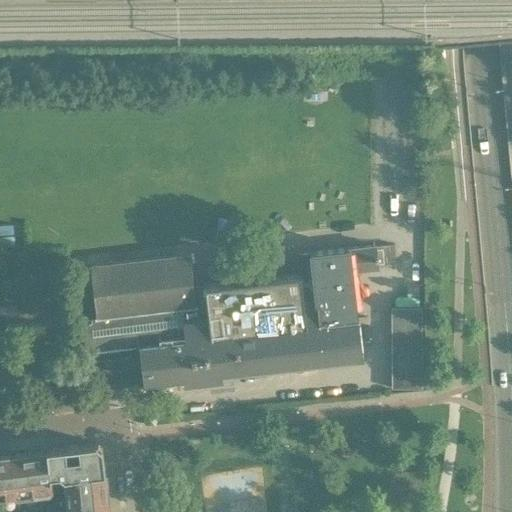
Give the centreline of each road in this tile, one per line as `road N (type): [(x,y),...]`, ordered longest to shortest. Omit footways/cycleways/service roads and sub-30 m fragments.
road 1 (tertiary): [(511,396),(476,0)]
road 2 (residential): [(133,511),(122,419),(0,433)]
